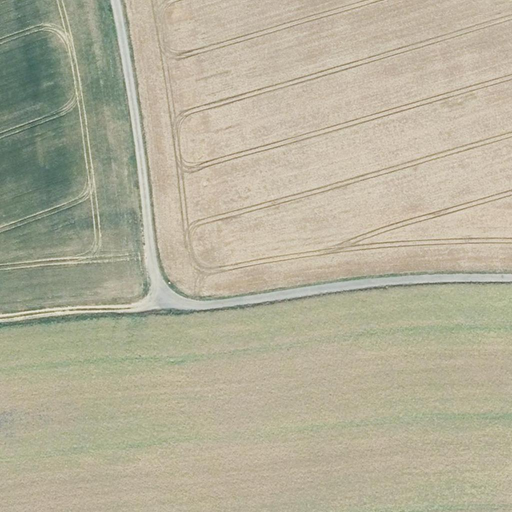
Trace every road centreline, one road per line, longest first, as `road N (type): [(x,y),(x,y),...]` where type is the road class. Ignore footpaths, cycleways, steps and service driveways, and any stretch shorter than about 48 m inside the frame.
road 1 (track): [(511,277),(203,306),(171,300)]
road 2 (track): [(171,300),(154,274),(114,0)]
road 3 (track): [(0,319),(171,300)]
